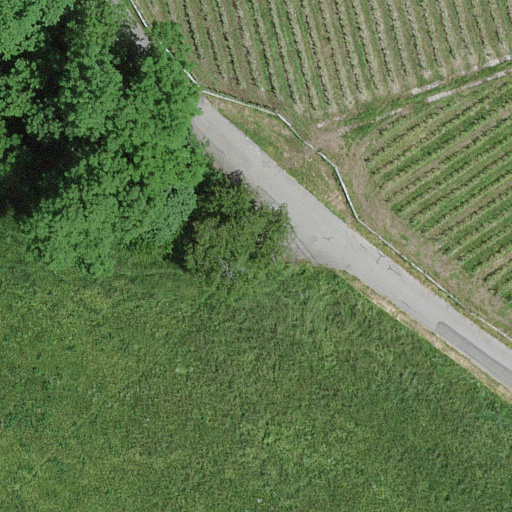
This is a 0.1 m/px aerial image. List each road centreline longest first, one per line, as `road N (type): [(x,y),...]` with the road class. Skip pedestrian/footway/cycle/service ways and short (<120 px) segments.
road 1 (unclassified): [(104,0),(202,111),(340,239),(511,359)]
road 2 (track): [(511,63),(351,119),(262,168)]
